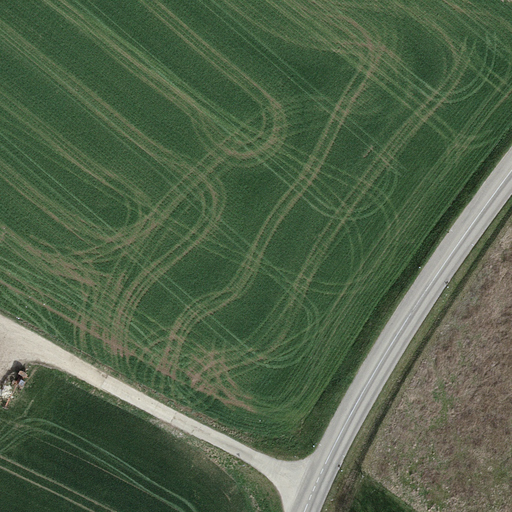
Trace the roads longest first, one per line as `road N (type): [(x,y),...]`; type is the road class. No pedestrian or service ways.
road 1 (tertiary): [(304,511),(360,396),(439,267),(511,172)]
road 2 (track): [(311,494),(0,327)]
road 3 (track): [(341,434),(443,511)]
